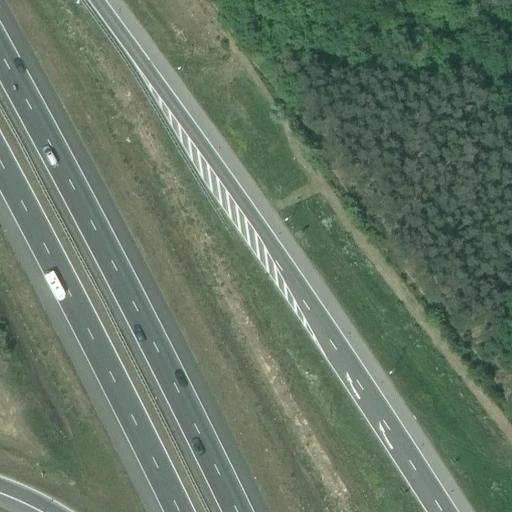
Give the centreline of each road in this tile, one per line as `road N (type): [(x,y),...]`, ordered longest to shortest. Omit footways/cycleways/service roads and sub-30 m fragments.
road 1 (motorway): [(443,511),(356,371),(94,0)]
road 2 (motorway): [(235,511),(0,45)]
road 3 (track): [(511,411),(217,0)]
road 4 (motorway): [(0,159),(176,511)]
